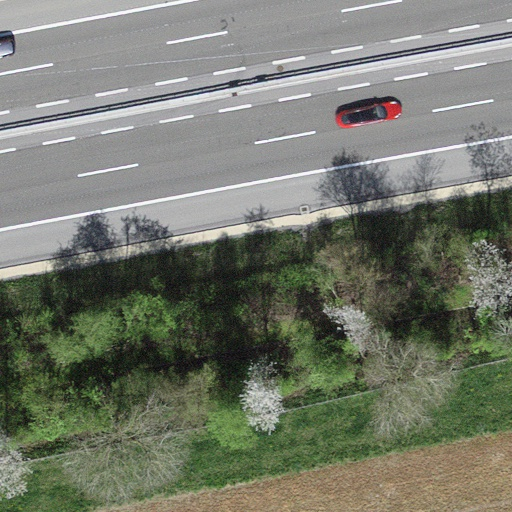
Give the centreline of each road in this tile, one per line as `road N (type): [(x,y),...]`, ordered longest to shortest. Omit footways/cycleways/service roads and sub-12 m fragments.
road 1 (motorway): [(0,190),(511,97)]
road 2 (motorway): [(404,0),(0,74)]
